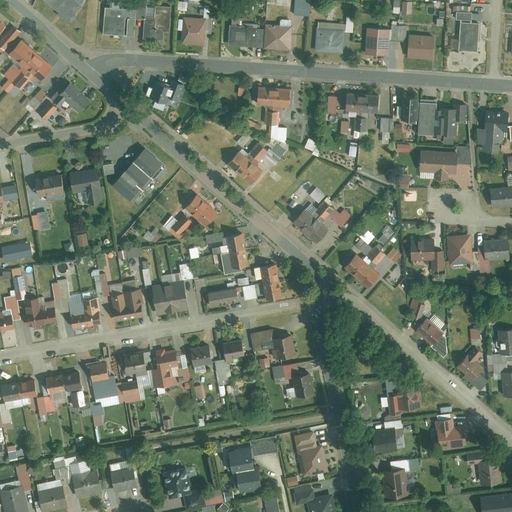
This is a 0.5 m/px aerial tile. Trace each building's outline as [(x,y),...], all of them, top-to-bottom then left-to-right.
[(85,0),(44,0),(43,2),(71,24),(88,2),(85,0)] [(170,36),(171,6),(147,5),(146,0),(136,0),(135,19),(145,20),(145,35),(170,36)] [(276,0),(276,8),(287,9),(287,0),(276,0)] [(304,0),(296,0),(295,14),(309,16),(310,1),(304,0)] [(459,0),(459,11),(469,11),(469,0),(459,0)] [(110,1),(110,8),(103,8),(101,33),(133,36),(135,10),(120,9),(120,2),(110,1)] [(402,3),(402,15),(412,15),(413,4),(402,3)] [(328,7),(327,14),(335,15),(336,7),(328,7)] [(463,51),(480,51),(480,14),(455,13),(455,20),(463,20),(463,51)] [(184,17),(182,45),(205,46),(206,18),(184,17)] [(346,34),(355,34),(355,18),(347,18),(346,34)] [(280,20),(280,26),(229,24),(228,47),(291,50),(292,26),(290,26),(291,20),(280,20)] [(345,30),(345,24),(318,22),(318,29),(315,28),(314,51),(344,53),(345,30)] [(368,28),(366,55),(390,56),(391,41),(406,41),(407,23),(392,22),(392,29),(368,28)] [(13,27),(0,41),(0,45),(5,50),(21,31),(13,27)] [(408,37),(407,58),(433,60),(434,38),(408,37)] [(21,44),(12,54),(38,78),(47,68),(21,44)] [(63,108),(68,102),(83,115),(94,102),(67,80),(52,98),(63,108)] [(176,87),(155,80),(150,97),(160,100),(158,107),(168,110),(176,87)] [(294,90),(259,87),(258,104),(292,106),(294,90)] [(380,93),(349,91),(348,110),(378,112),(380,93)] [(465,118),(466,104),(451,104),(451,108),(438,107),(439,98),(422,97),(422,93),(408,92),(407,122),(417,123),(417,135),(443,136),(443,143),(454,143),(454,133),(457,133),(458,118),(465,118)] [(282,111),(266,110),(265,123),(271,123),(271,138),(287,145),(287,125),(281,124),(282,111)] [(507,114),(488,114),(487,130),(479,129),(481,146),(484,146),(483,151),(502,152),(502,131),(507,131),(507,114)] [(394,117),(381,116),(380,132),(393,133),(394,117)] [(258,142),(251,152),(260,159),(268,149),(258,142)] [(145,149),(113,184),(133,201),(164,166),(145,149)] [(241,150),(229,164),(251,184),(264,171),(241,150)] [(457,153),(420,151),(419,172),(437,173),(436,178),(447,179),(447,166),(456,166),(457,153)] [(97,172),(71,177),(73,193),(86,190),(88,204),(103,201),(97,172)] [(61,177),(35,181),(38,197),(64,193),(61,177)] [(511,189),(490,190),(490,206),(511,205),(511,189)] [(197,198),(174,228),(181,234),(195,216),(205,224),(215,212),(197,198)] [(326,202),(319,210),(327,218),(330,216),(340,225),(349,216),(339,206),(334,210),(326,202)] [(64,205),(35,211),(37,224),(67,218),(64,205)] [(308,210),(296,222),(317,242),(328,230),(308,210)] [(225,241),(224,239),(223,233),(206,236),(208,244),(225,241)] [(469,233),(448,234),(450,264),(471,263),(469,233)] [(85,234),(77,236),(79,246),(87,244),(85,234)] [(213,257),(222,256),(246,251),(243,234),(227,237),(229,247),(212,250),(213,257)] [(412,239),(412,257),(429,256),(430,271),(444,271),(443,245),(436,245),(436,238),(412,239)] [(511,252),(511,238),(487,240),(488,245),(477,246),(481,281),(493,280),(491,260),(511,258),(511,252)] [(73,244),(65,245),(66,253),(75,252),(73,244)] [(375,247),(368,257),(376,263),(383,254),(375,247)] [(118,252),(120,264),(122,264),(122,260),(141,257),(139,248),(127,250),(127,251),(118,252)] [(246,251),(222,256),(225,275),(250,270),(246,251)] [(359,254),(347,267),(370,288),(381,275),(359,254)] [(161,276),(162,285),(184,281),(194,280),(193,272),(191,264),(185,265),(184,258),(178,259),(181,273),(161,276)] [(146,293),(153,292),(148,261),(141,262),(146,293)] [(263,283),(279,280),(277,266),(255,270),(257,280),(263,279),(263,283)] [(12,270),(17,296),(18,301),(24,300),(27,300),(21,268),(12,270)] [(197,271),(193,272),(194,280),(195,289),(206,287),(205,279),(199,280),(197,271)] [(104,297),(111,296),(125,293),(123,283),(109,285),(107,274),(100,275),(104,297)] [(238,287),(239,297),(250,295),(249,287),(250,286),(249,278),(237,280),(238,287)] [(52,284),(55,301),(71,299),(68,280),(57,281),(58,283),(52,284)] [(279,280),(263,283),(266,301),(282,298),(279,280)] [(136,281),(123,283),(125,293),(138,291),(136,281)] [(154,286),(159,316),(189,311),(184,281),(162,285),(154,286)] [(249,287),(250,295),(251,299),(258,298),(256,285),(250,286),(249,287)] [(226,289),(208,292),(211,309),(240,304),(239,297),(238,287),(236,288),(226,289)] [(125,293),(129,320),(145,318),(140,290),(138,291),(125,293)] [(111,296),(115,322),(129,320),(125,293),(111,296)] [(13,317),(14,321),(21,320),(18,301),(17,296),(4,298),(7,311),(3,311),(3,313),(4,319),(13,317)] [(27,300),(24,300),(29,328),(44,325),(40,307),(39,298),(27,300)] [(70,312),(71,315),(85,312),(84,305),(79,306),(77,298),(71,299),(73,311),(70,312)] [(426,303),(412,298),(408,310),(414,312),(410,320),(418,323),(426,303)] [(85,312),(88,327),(102,325),(98,299),(83,301),(84,305),(85,312)] [(46,302),(46,306),(47,312),(56,311),(55,301),(46,302)] [(40,307),(44,325),(58,323),(56,311),(47,312),(46,306),(40,307)] [(71,315),(73,330),(88,327),(85,312),(71,315)] [(0,313),(0,328),(1,332),(16,329),(14,321),(13,317),(4,319),(3,313),(0,313)] [(426,318),(415,330),(431,345),(443,356),(446,354),(445,337),(442,334),(442,332),(426,318)] [(279,360),(275,338),(273,330),(251,334),(255,355),(259,355),(261,365),(270,363),(269,356),(273,356),(274,361),(279,360)] [(511,330),(501,331),(503,355),(511,354),(511,330)] [(297,356),(293,334),(275,338),(279,360),(287,358),(297,356)] [(245,339),(224,342),(227,360),(233,359),(247,357),(245,339)] [(212,344),(190,348),(192,366),(215,362),(212,344)] [(482,352),(474,345),(456,365),(465,373),(463,376),(479,389),(487,380),(478,372),(483,366),(476,360),(482,352)] [(177,356),(176,350),(166,352),(166,349),(157,351),(157,356),(155,356),(158,370),(154,370),(156,387),(157,389),(174,386),(171,369),(179,367),(177,356)] [(144,353),(124,357),(128,377),(136,375),(136,377),(148,376),(148,371),(144,353)] [(171,369),(174,386),(184,384),(185,391),(192,389),(185,355),(177,356),(179,367),(171,369)] [(224,386),(232,384),(229,363),(234,362),(233,359),(227,360),(215,362),(219,386),(224,386)] [(107,363),(90,366),(93,382),(110,380),(110,377),(107,363)] [(285,366),(272,369),(275,383),(288,380),(285,366)] [(156,387),(154,370),(148,371),(148,376),(136,377),(137,381),(117,384),(121,404),(146,400),(144,387),(151,386),(151,388),(156,387)] [(83,390),(80,372),(63,375),(66,393),(83,390)] [(511,373),(501,374),(503,396),(511,394),(511,373)] [(66,393),(63,375),(47,377),(48,385),(50,395),(66,393)] [(310,375),(294,378),(298,397),(314,393),(310,375)] [(110,380),(93,382),(96,402),(91,403),(93,416),(95,426),(103,425),(101,416),(105,416),(103,408),(119,405),(115,377),(110,377),(110,380)] [(38,397),(35,380),(19,383),(22,400),(30,399),(38,397)] [(22,400),(19,383),(3,386),(6,403),(22,400)] [(398,386),(398,395),(387,396),(389,416),(402,415),(402,409),(421,407),(419,384),(398,386)] [(67,397),(66,393),(50,395),(48,385),(42,386),(44,398),(37,399),(40,415),(43,415),(44,422),(48,421),(47,413),(56,411),(54,399),(67,397)] [(206,400),(204,386),(195,387),(197,401),(206,400)] [(85,397),(83,390),(66,393),(67,397),(69,407),(74,406),(74,409),(80,408),(81,411),(82,417),(93,416),(91,403),(90,396),(85,397)] [(31,404),(30,399),(22,400),(6,403),(6,404),(0,405),(0,407),(3,425),(11,423),(9,410),(23,407),(23,406),(31,404)] [(384,431),(372,432),(374,455),(402,453),(401,436),(405,436),(404,419),(383,420),(384,431)] [(173,428),(171,420),(164,421),(165,429),(173,428)] [(455,421),(436,422),(439,449),(465,446),(463,429),(455,429),(455,421)] [(127,431),(122,426),(119,430),(123,435),(127,431)] [(315,431),(294,435),(303,475),(328,470),(323,444),(318,445),(315,431)] [(85,445),(83,438),(76,439),(77,447),(85,445)] [(253,450),(230,453),(233,475),(238,474),(241,491),(264,488),(261,469),(255,469),(253,453),(277,449),(275,438),(251,441),(253,450)] [(490,453),(467,455),(467,466),(479,464),(481,484),(503,482),(501,459),(490,460),(490,453)] [(189,470),(164,474),(168,499),(185,496),(188,509),(224,503),(222,489),(205,492),(204,487),(192,490),(189,470)] [(404,470),(382,473),(386,499),(408,496),(404,470)] [(133,471),(110,475),(113,492),(136,488),(133,471)] [(98,475),(73,480),(77,498),(102,493),(98,475)] [(292,490),(295,504),(310,501),(312,511),(337,511),(333,493),(316,496),(314,485),(292,490)] [(26,511),(22,486),(0,489),(0,497),(2,511),(26,511)] [(63,489),(39,494),(42,511),(47,511),(67,508),(63,489)] [(511,511),(511,491),(479,496),(481,511),(511,511)] [(268,511),(279,511),(277,498),(266,500),(268,511)]
